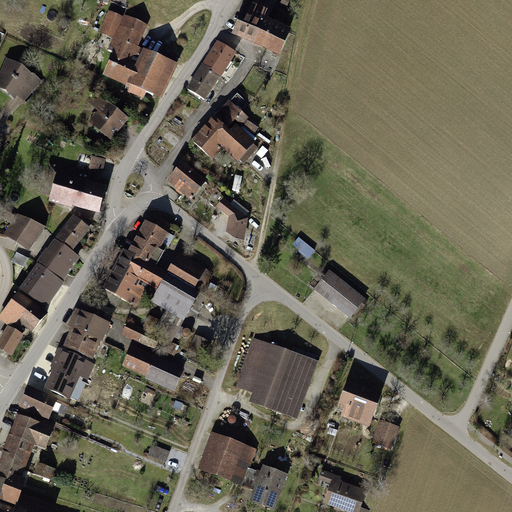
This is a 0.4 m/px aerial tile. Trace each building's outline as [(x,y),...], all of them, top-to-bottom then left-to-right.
[(276,1),(273,0),(246,0),(228,36),(274,59),(287,32),(265,21),(276,1)] [(144,28),(106,11),(96,35),(112,42),(96,78),(156,103),(171,68),(134,52),(144,28)] [(233,54),(214,42),(184,89),(203,101),(233,54)] [(38,83),(4,59),(0,68),(0,94),(11,102),(14,98),(23,104),(38,83)] [(124,123),(93,94),(83,104),(94,115),(83,126),(103,145),(124,123)] [(258,130),(228,104),(211,119),(188,146),(208,163),(218,151),(234,165),(252,144),(249,141),(258,130)] [(114,160),(100,157),(97,171),(110,174),(114,160)] [(97,168),(63,159),(53,198),(103,211),(110,182),(94,178),(97,168)] [(204,181),(179,162),(164,181),(189,201),(204,181)] [(246,220),(220,200),(214,208),(226,218),(223,234),(230,241),(242,243),(246,220)] [(92,222),(75,209),(20,285),(48,305),(84,255),(74,247),(92,222)] [(39,231),(15,216),(1,237),(25,253),(39,231)] [(162,234),(140,223),(123,254),(120,253),(100,291),(135,310),(144,293),(151,296),(163,274),(146,264),(162,234)] [(203,269),(176,253),(163,275),(190,291),(203,269)] [(367,298),(330,268),(314,288),(351,318),(367,298)] [(162,278),(148,305),(180,321),(194,294),(162,278)] [(47,315),(19,296),(2,322),(14,329),(0,349),(0,351),(11,359),(24,340),(19,337),(23,331),(32,337),(47,315)] [(106,326),(73,312),(56,350),(89,364),(106,326)] [(143,330),(125,323),(120,336),(138,343),(143,330)] [(315,362),(252,340),(234,391),(248,396),(245,403),(295,420),(315,362)] [(182,368),(129,346),(120,368),(143,377),(141,381),(171,393),(182,368)] [(93,368),(56,352),(40,390),(66,401),(76,377),(87,382),(93,368)] [(370,391),(345,383),(336,410),(343,412),(342,416),(359,422),(370,391)] [(54,399),(24,388),(16,410),(46,421),(54,399)] [(50,428),(13,415),(0,451),(0,511),(55,511),(54,511),(57,505),(21,493),(25,481),(18,478),(30,443),(43,448),(50,428)] [(373,441),(393,447),(400,422),(380,417),(373,441)] [(511,424),(503,436),(511,442),(511,424)] [(219,436),(210,433),(197,473),(241,488),(254,450),(242,446),(246,434),(222,426),(219,436)] [(169,452),(152,445),(146,459),(164,466),(169,452)] [(284,475),(260,466),(248,500),(273,508),(284,475)] [(367,511),(368,511),(360,509),(366,491),(338,483),(340,477),(320,471),(316,481),(326,484),(319,506),(338,511),(367,511)]
